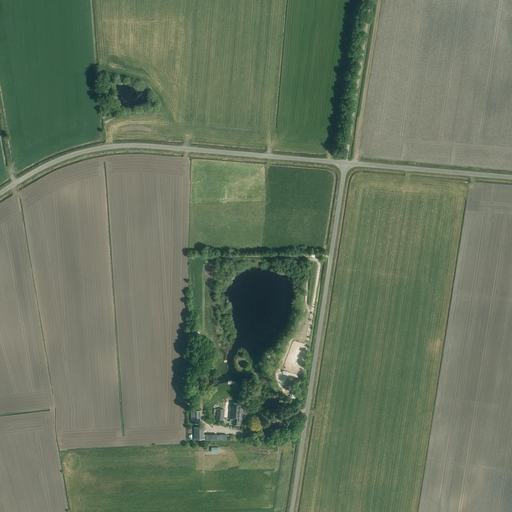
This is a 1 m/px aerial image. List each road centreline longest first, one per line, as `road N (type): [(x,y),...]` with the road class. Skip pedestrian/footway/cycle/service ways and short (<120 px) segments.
road 1 (unclassified): [(0,193),(68,155),(105,147),(345,163)]
road 2 (unclassified): [(290,511),(345,163)]
road 3 (unclassified): [(345,163),(511,178)]
